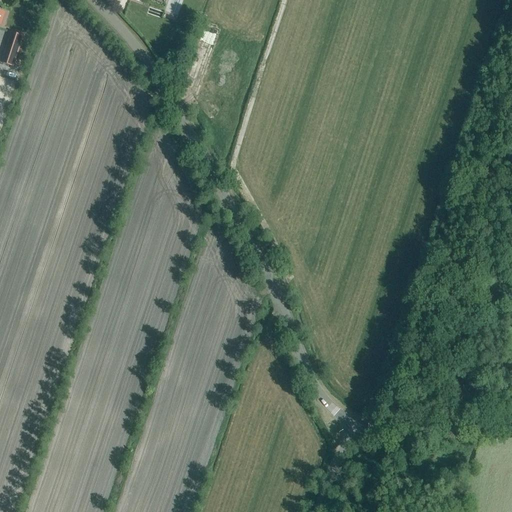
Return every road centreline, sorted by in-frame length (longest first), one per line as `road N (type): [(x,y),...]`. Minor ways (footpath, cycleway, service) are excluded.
road 1 (tertiary): [(355,428),(327,404),(169,99),(90,0)]
road 2 (tertiary): [(355,428),(374,435),(511,424)]
